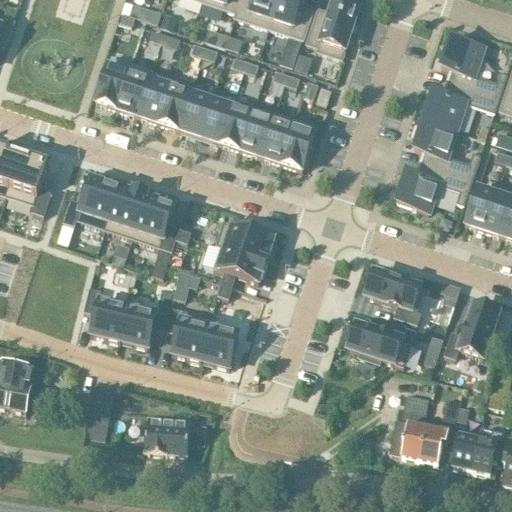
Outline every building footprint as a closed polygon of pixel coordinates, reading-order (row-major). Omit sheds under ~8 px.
[(234,23),(241,0),(204,0),(202,8),(235,19),(233,23),(234,23)] [(268,35),(279,0),(241,0),(234,23),(268,35)] [(304,0),(279,0),(268,35),(302,46),(312,17),(300,13),(304,0)] [(326,29),(314,25),(306,50),(317,54),(316,57),(341,66),(359,13),(355,12),(356,9),(338,3),(337,6),(334,5),(326,29)] [(149,15),(145,26),(156,30),(160,19),(149,15)] [(119,29),(130,32),(134,23),(123,19),(119,29)] [(0,21),(0,48),(7,50),(15,27),(0,21)] [(165,21),(161,33),(172,36),(175,25),(165,21)] [(166,41),(153,36),(150,46),(163,50),(166,41)] [(219,39),(215,51),(224,53),(228,42),(219,39)] [(176,55),(179,45),(166,41),(163,50),(176,55)] [(474,81),(483,54),(450,43),(440,73),(450,76),(446,88),(498,105),(507,80),(499,77),(495,88),(474,81)] [(202,63),(205,53),(193,50),(191,59),(202,63)] [(213,67),(216,57),(205,53),(202,63),(213,67)] [(243,77),(246,67),(235,63),(232,73),(243,77)] [(254,80),(258,71),(246,67),(243,77),(254,80)] [(116,116),(129,78),(108,71),(95,109),(116,116)] [(149,84),(129,78),(116,116),(137,122),(152,76),(152,75),(149,84)] [(157,129),(173,82),(152,76),(137,122),(157,129)] [(284,90),(287,81),(276,77),(273,86),(284,90)] [(295,94),(299,84),(287,81),(284,90),(295,94)] [(178,136),(193,89),(173,82),(157,129),(178,136)] [(312,106),(317,90),(307,87),(303,103),(312,106)] [(456,136),(465,110),(494,119),(498,105),(446,88),(442,99),(433,96),(423,125),(456,136)] [(198,143),(212,100),(192,94),(194,89),(193,89),(178,136),(198,143)] [(511,121),(511,93),(507,92),(499,117),(511,121)] [(325,111),(330,96),(320,93),(315,108),(325,111)] [(219,149),(233,107),(212,100),(198,143),(219,149)] [(239,156),(255,110),(254,109),(251,118),(232,112),(234,108),(233,107),(219,149),(239,156)] [(260,163),(275,116),(255,110),(239,156),(260,163)] [(280,170),(296,123),(275,116),(260,163),(280,170)] [(317,130),(296,123),(280,170),(302,177),(317,130)] [(447,163),(456,136),(423,125),(413,155),(423,158),(419,169),(471,187),(480,162),(472,159),(468,170),(447,163)] [(499,139),(495,150),(505,153),(509,142),(499,139)] [(0,202),(5,204),(20,159),(3,154),(2,155),(0,154),(0,202)] [(505,170),(509,161),(497,157),(494,166),(505,170)] [(20,159),(5,204),(33,213),(31,219),(43,223),(51,199),(39,195),(48,170),(36,166),(37,165),(20,159)] [(471,187),(419,169),(415,181),(406,178),(396,208),(428,219),(437,191),(459,198),(455,209),(463,212),(471,187)] [(70,205),(62,229),(74,233),(76,227),(104,236),(118,193),(106,188),(105,189),(90,184),(82,209),(70,205)] [(483,237),(499,190),(498,190),(495,199),(477,193),(464,231),(483,237)] [(502,243),(511,211),(511,194),(506,192),(499,190),(483,237),(502,243)] [(118,193),(104,236),(131,245),(146,201),(133,197),(133,198),(119,194),(119,193),(118,193)] [(146,201),(131,245),(171,259),(175,246),(179,235),(167,231),(174,212),(146,203),(147,201),(146,201)] [(511,246),(511,211),(502,243),(511,246)] [(223,228),(215,251),(265,267),(273,244),(259,240),(260,236),(247,232),(246,236),(223,228)] [(179,235),(175,246),(187,250),(190,239),(179,235)] [(219,253),(212,275),(224,279),(220,290),(232,294),(235,282),(258,290),(261,281),(262,282),(267,268),(265,267),(215,251),(215,252),(219,253)] [(114,260),(111,268),(123,272),(125,264),(114,260)] [(366,298),(364,302),(397,313),(393,324),(417,332),(421,320),(416,319),(424,294),(406,288),(407,285),(388,278),(386,282),(373,277),(371,281),(370,281),(365,298),(366,298)] [(220,290),(216,301),(228,305),(232,294),(220,290)] [(89,294),(83,319),(95,321),(90,341),(106,345),(105,347),(119,350),(129,309),(128,309),(126,313),(99,307),(101,297),(89,294)] [(129,309),(119,350),(120,350),(120,348),(148,355),(153,336),(164,338),(170,314),(158,311),(157,316),(129,309)] [(451,339),(443,363),(455,367),(458,358),(483,366),(490,342),(494,343),(501,324),(497,323),(498,319),(494,318),(494,317),(478,311),(477,312),(473,311),(462,343),(451,339)] [(170,314),(164,338),(176,341),(171,361),(187,365),(187,367),(200,370),(211,324),(170,314)] [(211,324),(200,370),(201,370),(201,368),(229,375),(238,341),(210,334),(212,324),(211,324)] [(348,351),(347,356),(361,360),(359,364),(379,370),(380,366),(403,374),(415,338),(391,330),(387,341),(355,331),(354,335),(353,334),(347,351),(348,351)] [(0,413),(26,419),(31,393),(30,393),(34,376),(0,369),(0,413)] [(423,433),(429,406),(408,401),(404,415),(399,414),(389,458),(419,465),(424,444),(422,443),(425,433),(423,433)] [(453,429),(458,410),(446,408),(441,426),(453,429)] [(92,413),(90,422),(107,425),(109,417),(92,413)] [(459,413),(456,427),(466,429),(469,415),(459,413)] [(147,422),(144,458),(147,459),(167,461),(167,460),(186,462),(189,426),(147,422)] [(508,439),(511,424),(501,423),(498,437),(508,439)] [(437,470),(442,450),(446,450),(449,434),(440,432),(439,437),(425,433),(422,443),(424,444),(419,465),(437,470)] [(471,477),(475,457),(476,457),(481,435),(480,435),(479,441),(460,437),(455,460),(450,459),(448,470),(453,471),(452,473),(471,477)] [(502,440),(481,435),(476,457),(475,457),(471,477),(490,481),(490,480),(495,481),(502,444),(502,440)]
